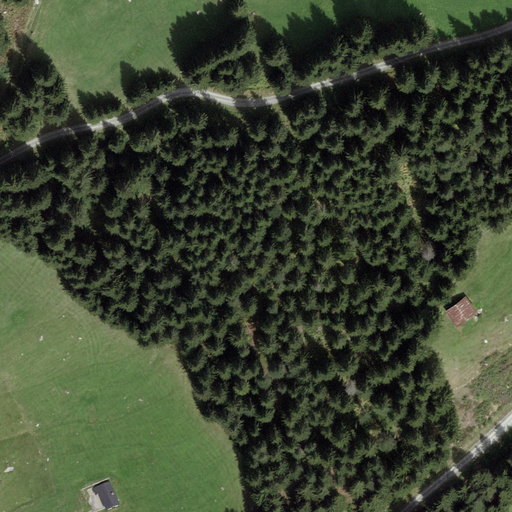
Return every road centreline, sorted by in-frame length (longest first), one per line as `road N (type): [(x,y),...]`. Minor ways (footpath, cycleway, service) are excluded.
road 1 (track): [(511,19),(253,104),(183,95),(0,157)]
road 2 (track): [(404,511),(511,415)]
